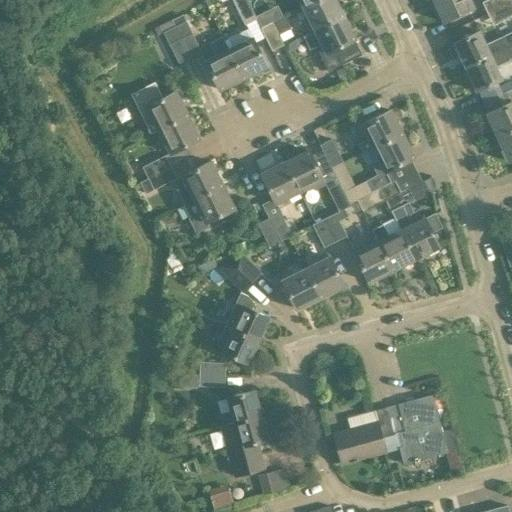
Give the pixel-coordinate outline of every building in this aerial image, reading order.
[(232,0),(245,25),(255,20),(245,0),(232,0)] [(313,0),(301,6),(313,30),(314,31),(344,16),(336,0),(313,0)] [(433,0),(443,22),(473,8),(469,0),(433,0)] [(511,0),(486,0),(482,2),(487,14),(511,2),(511,0)] [(511,16),(511,2),(487,14),(493,26),(511,16)] [(313,30),(303,36),(310,49),(316,46),(328,71),(342,64),(335,50),(356,40),(344,16),(314,31),(313,30)] [(174,27),(191,61),(202,56),(186,22),(174,27)] [(272,22),(261,28),(272,50),(283,45),(272,22)] [(180,67),(191,61),(174,27),(163,32),(180,67)] [(453,42),(464,67),(511,44),(511,32),(485,45),(478,31),(453,42)] [(236,36),(224,42),(241,76),(265,65),(251,37),(239,43),(236,36)] [(218,88),(241,76),(224,42),(221,37),(210,43),(216,54),(204,60),(218,88)] [(511,44),(464,67),(476,91),(500,80),(495,68),(511,59),(511,44)] [(511,81),(500,87),(503,92),(511,88),(511,87),(511,81)] [(150,133),(158,130),(157,129),(187,114),(176,91),(162,98),(154,83),(131,94),(150,133)] [(486,113),(497,137),(511,130),(511,104),(511,102),(486,113)] [(362,154),(373,148),(401,135),(389,110),(361,124),(368,139),(357,144),(362,154)] [(157,129),(158,130),(170,153),(199,139),(187,114),(157,129)] [(511,130),(497,137),(508,161),(511,159),(511,130)] [(377,175),(365,181),(371,192),(389,182),(384,171),(412,157),(401,135),(373,148),(379,161),(372,165),(377,175)] [(319,145),(322,150),(331,169),(343,163),(331,139),(319,145)] [(307,151),(285,162),(299,191),(322,179),(327,190),(339,185),(331,169),(322,150),(310,156),(307,151)] [(142,167),(148,178),(170,167),(165,156),(142,167)] [(178,192),(183,204),(222,185),(210,160),(180,175),(187,188),(178,192)] [(262,204),(269,218),(280,240),(291,235),(278,208),(290,202),(287,197),(299,191),(285,162),(261,174),(273,199),(262,204)] [(145,192),(176,177),(170,167),(148,178),(140,182),(145,192)] [(362,210),(385,199),(400,192),(394,180),(389,182),(371,192),(357,199),(362,210)] [(365,181),(343,192),(348,203),(357,199),(371,192),(365,181)] [(196,233),(206,228),(205,224),(234,209),(222,185),(183,204),(190,217),(188,218),(196,233)] [(408,202),(413,199),(407,188),(400,192),(385,199),(391,211),(408,202)] [(400,230),(414,258),(438,246),(431,232),(442,227),(434,213),(424,218),(413,223),(408,214),(413,212),(408,202),(391,211),(400,230)] [(338,212),(324,219),(335,242),(346,236),(339,221),(347,217),(343,208),(337,211),(338,212)] [(269,246),(280,240),(269,218),(258,223),(269,246)] [(323,248),(335,242),(324,219),(312,225),(323,248)] [(377,242),(391,270),(414,258),(400,230),(388,236),(383,224),(372,230),(377,241),(377,242)] [(511,239),(502,242),(511,269),(511,268),(511,239)] [(391,270),(377,242),(354,253),(368,282),(391,270)] [(229,260),(251,282),(261,272),(244,255),(240,254),(229,260)] [(328,257),(305,269),(319,296),(342,284),(328,257)] [(241,292),(251,282),(229,260),(216,266),(241,292)] [(295,308),(319,296),(305,269),(282,280),(295,308)] [(241,293),(226,325),(258,340),(268,317),(251,309),(253,303),(246,296),(241,293)] [(247,362),(258,340),(226,325),(217,343),(218,347),(221,348),(221,350),(247,362)] [(198,374),(224,375),(225,363),(199,362),(198,374)] [(224,387),(224,375),(198,374),(198,386),(224,387)] [(233,421),(261,414),(253,389),(226,397),(233,421)] [(432,395),(386,408),(393,434),(400,432),(404,446),(399,448),(403,463),(447,451),(432,395)] [(381,437),(393,434),(386,408),(374,411),(377,422),(333,434),(341,465),(385,453),(381,437)] [(267,438),(261,414),(233,421),(233,422),(220,426),(234,476),(265,467),(257,441),(267,438)] [(261,471),(263,490),(291,487),(289,468),(261,471)] [(234,489),(214,494),(217,506),(237,501),(234,489)]
